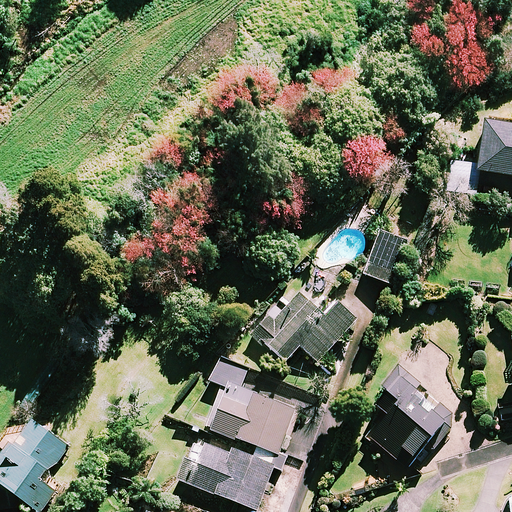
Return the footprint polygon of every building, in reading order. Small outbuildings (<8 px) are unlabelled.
[(511,121),(486,117),(478,168),(511,173),(511,121)] [(406,236),(383,228),(366,273),(389,281),(406,236)] [(325,314),(302,292),(288,307),(281,301),(253,331),(285,362),(301,344),(319,361),(358,319),(338,300),(325,314)] [(68,357),(55,349),(20,405),(32,413),(68,357)] [(275,466),(284,470),(291,452),(281,449),(298,406),(242,385),(248,369),(220,358),(212,380),(226,385),(210,426),(256,444),(253,453),(233,445),(231,449),(207,439),(196,467),(189,464),(184,479),(258,508),(275,466)] [(453,411),(399,365),(385,381),(389,384),(375,401),(389,412),(370,435),(407,466),(453,411)] [(70,446),(37,418),(0,461),(0,460),(0,509),(3,511),(12,511),(25,497),(41,511),(57,491),(43,479),(70,446)]
